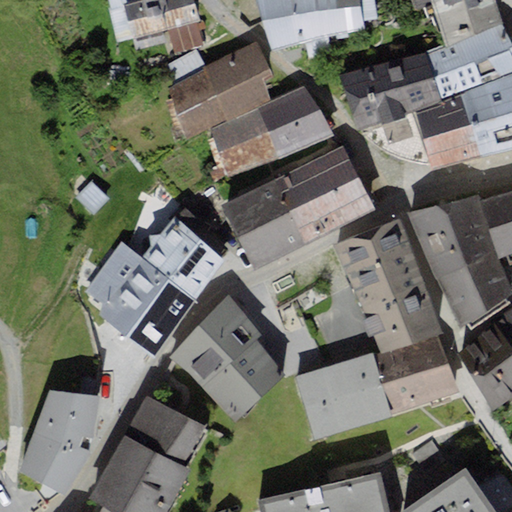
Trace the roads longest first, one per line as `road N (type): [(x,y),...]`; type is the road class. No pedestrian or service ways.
road 1 (residential): [(43,511),(81,489),(175,333),(217,288),(398,203)]
road 2 (residential): [(221,10),(326,98),(398,203)]
